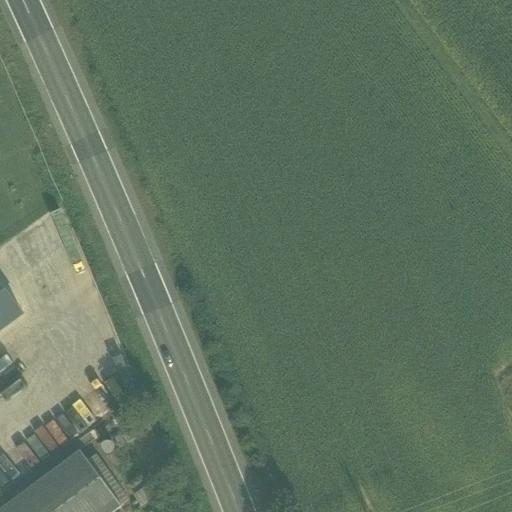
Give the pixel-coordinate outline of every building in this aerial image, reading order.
[(0,284),(0,325),(20,311),(0,284)] [(104,409),(136,393),(124,371),(92,388),(104,409)] [(87,399),(26,437),(40,458),(100,421),(87,399)] [(80,453),(0,511),(115,511),(121,508),(80,453)] [(10,456),(0,460),(0,488),(21,479),(10,456)]
